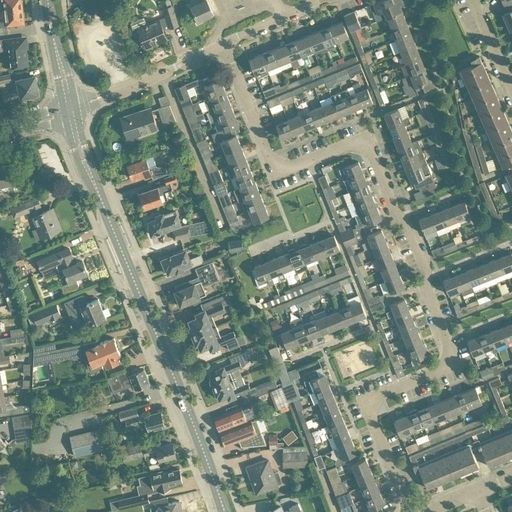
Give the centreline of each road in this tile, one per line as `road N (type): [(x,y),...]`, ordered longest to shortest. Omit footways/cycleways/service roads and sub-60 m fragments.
road 1 (residential): [(409,511),(370,408),(379,394),(449,360),(449,339),(423,274),(372,149),(269,158),(222,49)]
road 2 (tertiary): [(224,511),(99,198)]
road 3 (residential): [(104,96),(222,49)]
road 4 (residential): [(222,49),(334,0)]
